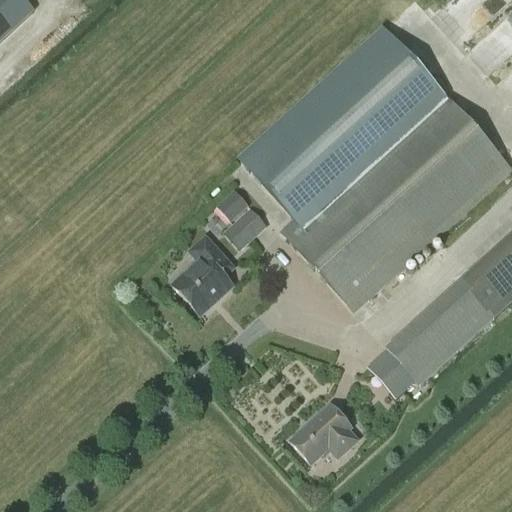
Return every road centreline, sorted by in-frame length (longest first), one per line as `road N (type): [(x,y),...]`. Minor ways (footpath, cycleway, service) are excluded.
road 1 (track): [(47,511),(264,321),(331,337),(370,326),(511,196)]
road 2 (track): [(511,137),(403,19)]
